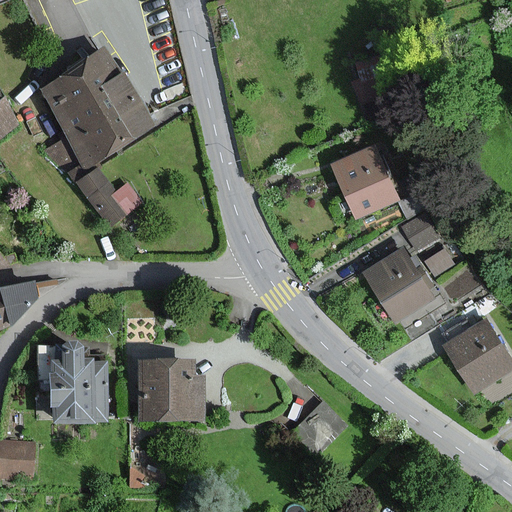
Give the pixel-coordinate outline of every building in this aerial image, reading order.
[(86,161),(88,164),(93,162),(149,125),(144,118),(141,113),(103,54),(97,58),(75,72),(61,81),(42,93),(74,142),(86,161)] [(390,93),(378,58),(356,65),(362,80),(353,83),(360,104),(390,93)] [(0,94),(0,132),(21,118),(2,93),(0,94)] [(371,150),(330,168),(353,219),(383,205),(387,204),(394,200),(371,150)] [(108,227),(127,215),(115,196),(97,168),(93,162),(88,164),(86,161),(71,170),(78,181),(108,227)] [(438,240),(427,219),(403,232),(414,253),(438,240)] [(435,270),(454,258),(446,245),(427,256),(435,270)] [(0,267),(9,264),(0,251),(0,267)] [(404,254),(366,276),(393,323),(431,300),(404,254)] [(0,328),(11,325),(38,297),(34,282),(0,289),(0,328)] [(511,367),(483,322),(444,347),(473,393),(511,368),(511,367)] [(94,361),(83,361),(83,349),(37,350),(37,396),(50,396),(51,425),(105,424),(104,367),(94,367),(94,361)] [(192,360),(144,361),(145,421),(202,420),(202,378),(192,379),(192,360)] [(345,427),(324,403),(294,431),(316,454),(345,427)] [(36,442),(0,440),(0,476),(34,478),(36,442)]
